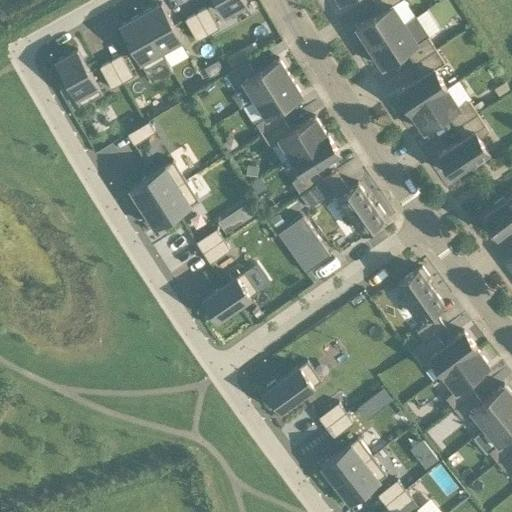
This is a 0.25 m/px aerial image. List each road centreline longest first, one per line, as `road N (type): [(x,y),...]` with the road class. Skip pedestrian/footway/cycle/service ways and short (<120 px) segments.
road 1 (residential): [(218,375),(24,62),(28,46),(109,0)]
road 2 (residential): [(428,228),(284,0)]
road 3 (residential): [(218,375),(428,228)]
road 4 (residential): [(320,511),(218,375)]
road 5 (residential): [(511,339),(428,228)]
